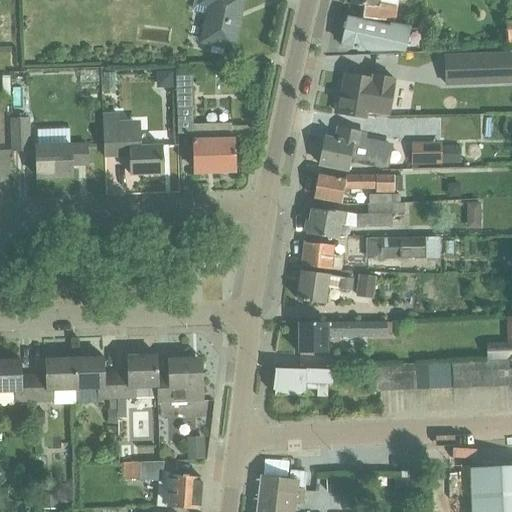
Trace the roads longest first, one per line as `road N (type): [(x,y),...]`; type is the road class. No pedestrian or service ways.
road 1 (residential): [(235,441),(511,431)]
road 2 (residential): [(265,212),(0,219)]
road 3 (residential): [(0,324),(249,320)]
road 4 (tertiary): [(265,212),(309,0)]
road 5 (tertiary): [(235,441),(249,320)]
